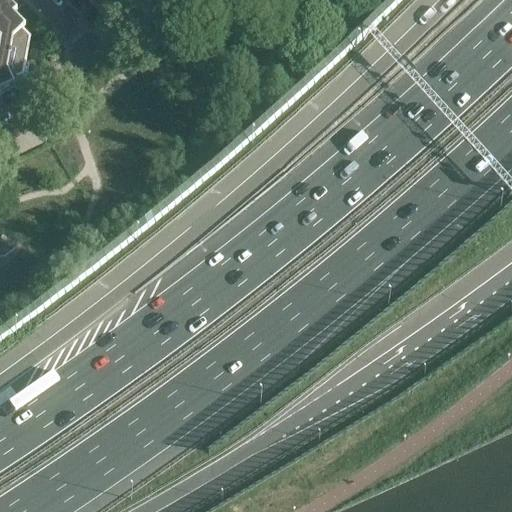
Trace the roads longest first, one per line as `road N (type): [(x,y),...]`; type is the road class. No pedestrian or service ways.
road 1 (motorway): [(511,26),(351,176),(0,443)]
road 2 (motorway): [(20,511),(266,340),(415,219),(511,127)]
road 3 (motorway): [(446,0),(178,243),(0,383)]
road 4 (motorway): [(144,511),(308,414),(511,272)]
road 5 (residential): [(0,122),(38,102),(98,50)]
